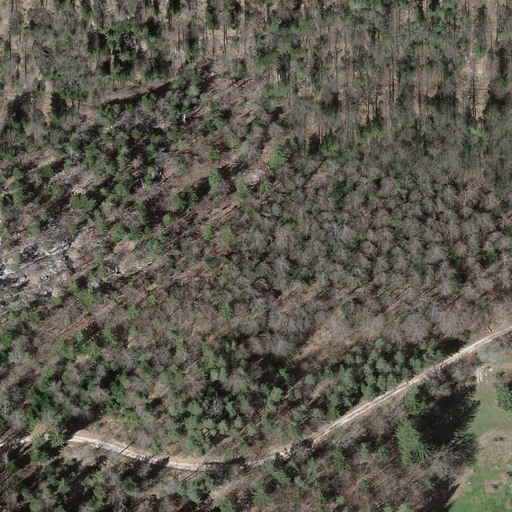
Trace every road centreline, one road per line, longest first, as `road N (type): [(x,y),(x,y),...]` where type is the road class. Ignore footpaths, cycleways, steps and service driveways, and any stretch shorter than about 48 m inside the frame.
road 1 (track): [(511,328),(271,459),(179,469),(112,450),(0,449)]
road 2 (track): [(511,88),(248,83),(97,103),(0,90)]
